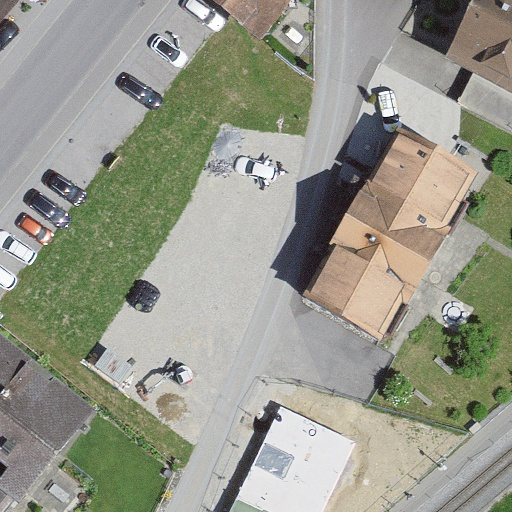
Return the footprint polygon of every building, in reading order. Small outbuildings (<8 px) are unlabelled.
[(0,0),(0,45),(28,12),(12,0),(0,0)] [(186,0),(262,63),(314,0),(186,0)] [(511,0),(484,0),(449,76),(511,105),(511,0)] [(399,133),(304,303),(383,347),(478,177),(399,133)] [(0,341),(0,498),(11,507),(87,405),(0,341)]
